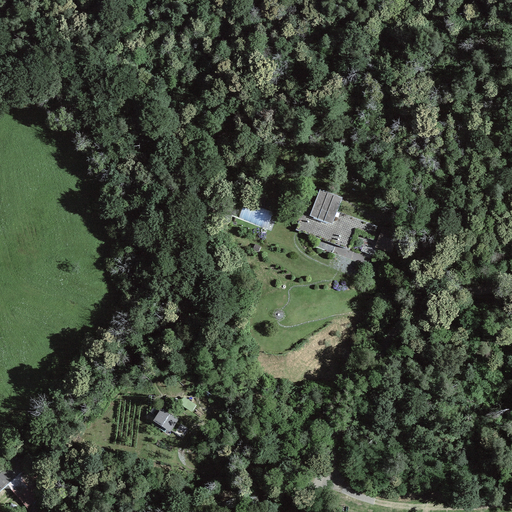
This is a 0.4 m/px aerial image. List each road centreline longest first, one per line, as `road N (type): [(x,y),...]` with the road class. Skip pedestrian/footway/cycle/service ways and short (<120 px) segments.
road 1 (track): [(139,19),(146,76),(161,105),(173,123),(214,143),(197,190),(232,297),(246,382),(339,431)]
road 2 (track): [(320,479),(387,504),(511,496)]
